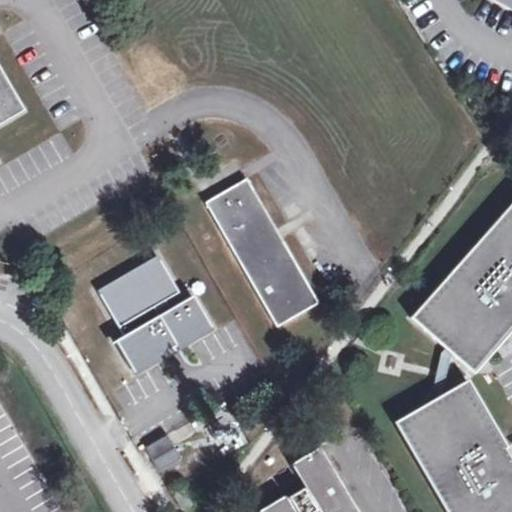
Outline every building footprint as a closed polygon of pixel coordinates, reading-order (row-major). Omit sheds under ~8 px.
[(511,0),(495,0),(511,8),(511,0)] [(0,124),(21,112),(0,76),(0,124)] [(245,179),(203,203),(275,327),(317,303),(245,179)] [(471,371),(511,324),(511,197),(408,316),(444,347),(450,353),(471,371)] [(167,351),(176,346),(179,350),(212,330),(192,296),(170,309),(165,301),(178,292),(157,256),(97,291),(124,336),(115,341),(136,375),(170,355),(167,351)] [(447,355),(450,353),(444,347),(439,352),(430,391),(433,396),(441,392),(440,390),(447,355)] [(433,396),(393,420),(447,511),(511,511),(511,457),(510,455),(508,456),(502,446),(505,445),(465,378),(441,392),(433,396)] [(331,434),(327,426),(314,434),(318,442),(331,434)] [(159,439),(138,451),(152,475),(174,463),(159,439)] [(357,511),(319,448),(292,465),(307,491),(305,492),(304,489),(289,499),(290,501),(289,502),(285,497),(260,511),(357,511)] [(174,488),(163,494),(173,511),(178,511),(186,508),(174,488)]
